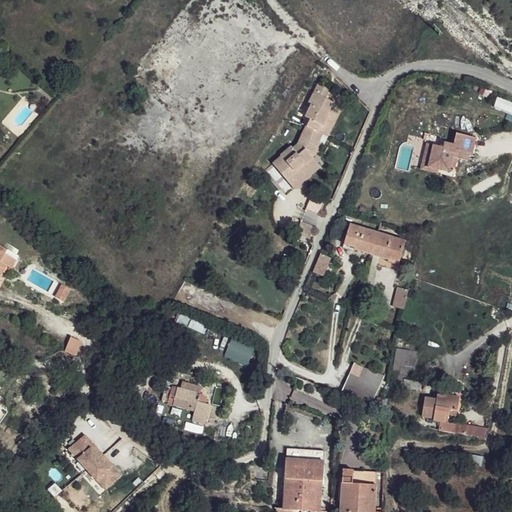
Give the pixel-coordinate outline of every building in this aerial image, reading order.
[(337,106),(313,93),(308,104),(311,105),(305,116),(309,118),(305,127),(314,132),(318,123),(322,125),(327,113),(331,117),(337,106)] [(511,102),(496,98),(493,109),(511,114),(511,102)] [(341,107),(337,106),(331,117),(327,113),(322,125),(318,123),(314,132),(326,136),(341,107)] [(444,147),(431,143),(427,160),(441,163),(439,169),(449,171),(451,166),(453,157),(457,158),(459,151),(470,153),(472,154),(476,137),(457,133),(454,144),(445,142),(444,147)] [(319,144),(300,136),(298,144),(290,147),(271,162),(286,183),(307,168),(304,164),(312,158),(319,144)] [(427,160),(431,143),(428,143),(421,168),(438,173),(439,169),(441,163),(427,160)] [(459,151),(457,158),(468,161),(470,153),(459,151)] [(319,167),(312,158),(304,164),(307,168),(286,183),(292,189),(319,167)] [(353,249),(389,260),(390,257),(400,262),(406,241),(352,225),(345,245),(354,246),(353,249)] [(11,270),(19,257),(0,245),(0,278),(7,267),(11,270)] [(329,257),(320,253),(312,272),(322,275),(329,257)] [(48,295),(64,301),(69,288),(53,281),(48,295)] [(406,292),(396,289),(391,308),(402,311),(406,292)] [(64,352),(75,356),(81,341),(70,337),(64,352)] [(224,354),(247,365),(255,348),(232,337),(224,354)] [(392,372),(413,376),(417,352),(397,348),(392,372)] [(354,373),(346,370),(337,392),(367,404),(380,371),(359,361),(354,373)] [(188,383),(187,390),(201,394),(203,387),(188,383)] [(187,390),(178,388),(174,404),(194,411),(192,420),(204,423),(209,405),(200,402),(201,394),(187,390)] [(432,398),(421,396),(418,415),(430,418),(429,420),(441,423),(443,416),(448,416),(449,409),(454,409),(455,394),(442,391),(442,394),(433,393),(432,398)] [(106,486),(123,472),(114,462),(111,465),(92,446),(95,443),(86,433),(70,448),(106,486)] [(323,451),(287,449),(284,505),(284,508),(287,508),(305,509),(319,509),(323,451)] [(372,511),(375,472),(343,470),(340,510),(364,511),(372,511)]
